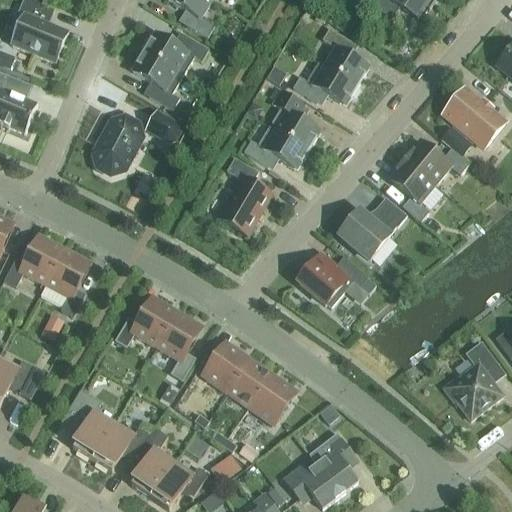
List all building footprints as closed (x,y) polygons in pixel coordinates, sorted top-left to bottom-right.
[(54,13),(25,0),(18,16),(24,18),(11,48),(55,66),(68,35),(49,27),(54,13)] [(201,22),(212,3),(206,0),(169,0),(167,3),(190,17),(184,28),(207,42),(214,30),(201,22)] [(378,0),(373,9),(392,21),(400,10),(417,21),(425,9),(429,11),(428,12),(429,13),(437,0),(378,0)] [(336,52),(325,70),(358,90),(369,71),(347,57),(353,46),(330,31),(323,44),(336,52)] [(144,56),(183,79),(194,61),(201,65),(208,53),(185,39),(178,50),(155,37),(144,56)] [(511,50),(497,68),(511,80),(511,50)] [(5,56),(0,69),(10,72),(15,60),(5,56)] [(172,98),(183,79),(144,56),(132,76),(155,89),(149,100),(172,114),(179,103),(172,98)] [(325,70),(319,66),(307,85),(300,81),(293,92),(317,106),(323,95),(346,109),(358,90),(325,70)] [(10,131),(26,137),(38,108),(25,102),(30,90),(0,76),(0,126),(0,127),(0,128),(9,132),(10,131)] [(276,93),(271,100),(276,104),(281,96),(276,93)] [(444,118),(484,152),(505,126),(465,93),(444,118)] [(281,112),(269,130),(309,154),(320,135),(297,121),(304,111),(281,96),(276,104),(274,107),(281,112)] [(158,116),(147,134),(168,145),(175,144),(180,135),(178,128),(158,116)] [(103,140),(104,145),(95,163),(98,172),(111,179),(125,174),(143,141),(138,127),(125,120),(111,124),(103,140)] [(309,154),(269,130),(257,149),(251,145),(244,157),(268,171),(274,160),(297,174),(309,154)] [(452,131),(442,144),(461,159),(471,147),(452,131)] [(405,163),(435,189),(451,170),(460,179),(469,168),(451,153),(442,163),(420,144),(405,163)] [(227,174),(242,184),(222,218),(249,235),(257,221),(258,221),(263,213),(262,212),(271,197),(253,186),(259,175),(235,161),(227,174)] [(420,207),(435,189),(405,163),(389,182),(411,200),(402,210),(420,226),(429,215),(420,207)] [(389,240),(388,239),(396,230),(397,231),(407,219),(385,201),(376,212),(377,213),(369,222),(358,214),(339,237),(370,263),(389,240)] [(0,223),(0,253),(11,228),(0,223)] [(22,278),(45,290),(64,255),(40,242),(27,267),(16,262),(4,284),(16,291),(22,278)] [(64,255),(45,290),(68,302),(61,315),(73,321),(85,298),(75,293),(88,267),(64,255)] [(327,307),(331,311),(345,295),(340,291),(349,281),(360,291),(368,281),(344,260),(336,270),(321,258),(298,286),(326,309),(327,307)] [(134,339),(156,352),(177,317),(154,303),(139,328),(128,322),(115,344),(127,351),(134,339)] [(177,317),(156,352),(178,365),(171,377),(183,384),(196,362),(186,356),(200,331),(177,317)] [(51,318),(41,338),(54,345),(64,325),(51,318)] [(511,329),(495,342),(511,363),(511,362),(511,329)] [(456,404),(471,424),(503,400),(487,379),(499,369),(481,345),(466,357),(475,370),(459,382),(457,380),(442,391),(454,406),(456,404)] [(204,382),(226,398),(249,365),(226,349),(204,382)] [(0,366),(0,408),(11,387),(21,392),(19,397),(20,397),(33,370),(22,364),(17,374),(0,366)] [(226,398),(249,413),(272,380),(249,365),(226,398)] [(272,380),(249,413),(272,429),(294,396),(272,380)] [(92,464),(113,430),(94,418),(101,406),(90,400),(73,427),(74,428),(77,423),(86,429),(73,452),(92,464)] [(330,410),(321,417),(329,427),(337,420),(330,410)] [(210,424),(200,417),(196,424),(206,431),(210,424)] [(135,461),(150,438),(138,431),(132,441),(113,430),(92,464),(112,476),(125,453),(135,459),(134,461),(135,461)] [(185,438),(189,440),(194,434),(188,430),(185,434),(185,438)] [(155,431),(150,438),(135,461),(135,462),(136,460),(146,466),(131,488),(150,501),(172,468),(156,457),(168,440),(155,431)] [(218,434),(213,441),(223,448),(228,441),(218,434)] [(317,468),(340,500),(358,486),(345,468),(355,460),(337,436),(311,457),(319,467),(317,468)] [(233,455),(238,447),(228,441),(223,448),(233,455)] [(259,455),(246,445),(240,454),(253,464),(259,455)] [(223,487),(244,472),(233,456),(212,471),(223,487)] [(191,481),(172,468),(150,501),(165,511),(169,511),(184,492),(193,499),(190,503),(191,503),(208,478),(198,471),(191,481)] [(321,511),(323,511),(340,500),(317,468),(307,476),(302,469),(283,483),(298,503),(309,495),(321,511)] [(276,492),(269,497),(278,510),(285,504),(276,492)] [(276,511),(265,497),(254,505),(258,511),(276,511)]
